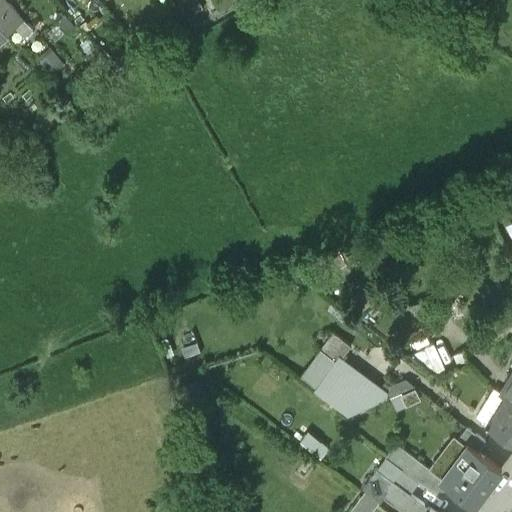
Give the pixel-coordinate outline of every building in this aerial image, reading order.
[(0,0),(0,25),(8,33),(15,25),(25,34),(32,26),(4,0),(0,0)] [(432,342),(406,356),(432,375),(445,369),(432,342)] [(323,343),(301,374),(364,418),(382,393),(405,409),(419,389),(392,370),(381,384),(323,343)] [(508,394),(511,397),(511,367),(499,389),(508,394)] [(511,397),(508,394),(499,408),(497,407),(487,424),(511,439),(511,397)] [(468,443),(478,450),(486,440),(467,426),(458,437),(467,444),(468,443)] [(461,462),(445,483),(450,486),(475,503),(501,468),(478,450),(468,443),(467,444),(456,459),(461,462)] [(442,497),(450,486),(445,483),(440,479),(441,478),(427,467),(417,479),(433,490),(442,497)] [(437,511),(429,506),(428,507),(409,493),(391,480),(375,468),(362,487),(378,499),(382,493),(396,502),(397,501),(411,511),(437,511)] [(391,480),(409,493),(416,482),(399,470),(391,480)] [(368,511),(373,506),(359,497),(348,511),(368,511)]
